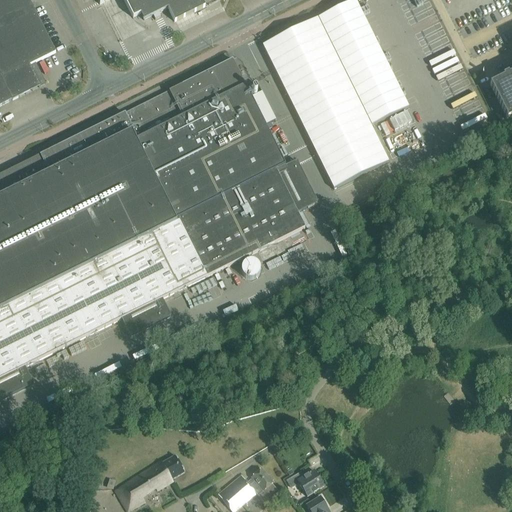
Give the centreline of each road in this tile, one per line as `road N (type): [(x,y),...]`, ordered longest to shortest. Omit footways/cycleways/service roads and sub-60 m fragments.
road 1 (unclassified): [(362,511),(308,427),(315,388),(383,325),(511,271)]
road 2 (secondary): [(107,89),(286,0)]
road 3 (secondary): [(0,144),(107,89)]
